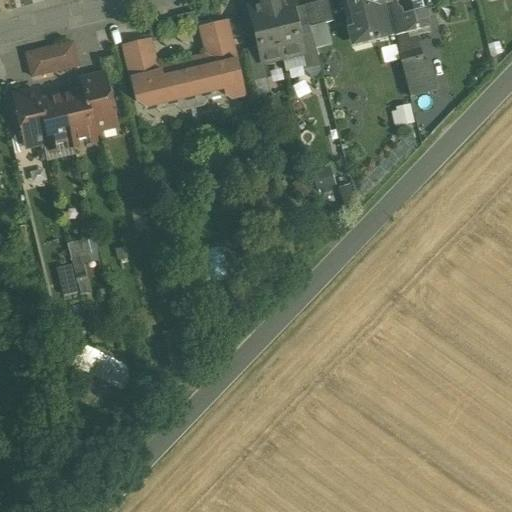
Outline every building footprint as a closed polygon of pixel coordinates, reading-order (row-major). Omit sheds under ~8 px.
[(274,0),(273,0),(261,3),(260,5),(261,7),(249,10),(258,49),(262,64),(263,64),(301,55),(302,55),(298,39),(289,0),(277,3),(276,1),(274,0)] [(326,0),(325,0),(304,6),(310,29),(333,22),(326,0)] [(384,0),(345,0),(346,2),(352,0),(355,13),(386,5),(384,0)] [(352,0),(346,2),(352,28),(346,29),(351,48),(393,37),(386,6),(386,5),(355,13),(352,0)] [(407,0),(386,6),(393,37),(393,38),(407,34),(409,39),(429,34),(423,11),(420,0),(407,0)] [(227,22),(203,27),(207,46),(212,45),(215,58),(234,53),(227,22)] [(311,36),(298,39),(302,55),(301,55),(304,69),(319,65),(311,36)] [(146,41),(122,47),(130,80),(149,75),(148,70),(152,69),(146,41)] [(72,44),(26,55),(32,78),(78,67),(72,44)] [(258,49),(246,52),(253,81),(266,78),(263,64),(262,64),(258,49)] [(420,51),(398,56),(409,99),(435,92),(427,62),(423,63),(420,51)] [(215,58),(191,64),(193,72),(184,74),(190,99),(223,91),(224,97),(231,101),(245,98),(234,53),(215,58)] [(173,68),(160,71),(160,72),(149,75),(130,80),(135,103),(146,110),(190,99),(184,74),(174,76),(173,68)] [(109,95),(104,77),(81,83),(83,93),(84,92),(94,137),(100,136),(99,130),(116,126),(112,108),(113,105),(111,97),(109,95)] [(83,93),(61,98),(73,149),(79,147),(78,141),(94,137),(84,92),(83,93)] [(37,93),(13,99),(17,117),(16,119),(18,128),(20,129),(25,148),(42,144),(43,150),(49,148),(39,103),(37,93)] [(39,103),(49,148),(66,144),(67,150),(73,149),(61,98),(39,103)] [(411,104),(391,109),(395,126),(415,120),(411,104)] [(75,367),(121,389),(132,367),(85,345),(75,367)]
